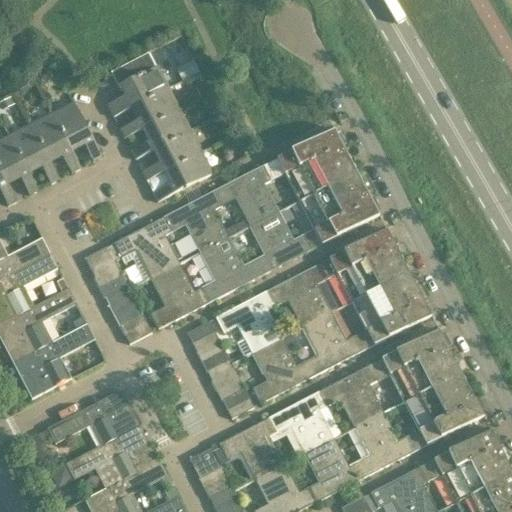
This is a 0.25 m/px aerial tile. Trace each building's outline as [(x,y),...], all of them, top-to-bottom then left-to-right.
[(130,110),(164,93),(153,71),(149,73),(142,59),(111,74),(125,102),(108,111),(113,120),(131,111),(130,110)] [(175,115),(164,93),(130,110),(131,111),(137,123),(119,132),(124,142),(141,133),(141,132),(175,115)] [(53,121),(70,154),(83,147),(92,165),(101,161),(74,110),(53,121)] [(185,135),(175,115),(141,132),(141,133),(147,145),(130,154),(134,162),(151,154),(151,153),(185,135)] [(79,172),(70,154),(53,121),(31,132),(48,165),(61,158),(71,176),(79,172)] [(300,240),(307,255),(335,239),(378,217),(333,131),(290,154),(262,169),(271,185),(309,164),(310,166),(312,165),(340,218),(338,219),(339,220),(300,240)] [(31,132),(10,143),(27,176),(40,170),(49,187),(58,182),(48,165),(31,132)] [(196,157),(185,135),(151,153),(151,154),(158,166),(141,175),(145,184),(163,176),(162,175),(196,157)] [(10,143),(0,147),(0,176),(5,187),(6,187),(19,180),(28,198),(37,194),(27,176),(10,143)] [(162,175),(163,176),(169,188),(152,197),(156,206),(208,179),(196,157),(162,175)] [(212,195),(220,210),(235,202),(249,230),(278,215),(264,188),(271,185),(262,169),(212,195)] [(5,187),(0,176),(0,195),(7,209),(15,204),(6,187),(5,187)] [(198,257),(228,241),(214,213),(220,210),(212,195),(162,221),(170,236),(183,229),(198,257)] [(278,215),(249,230),(263,258),(250,265),(258,280),(307,255),(300,240),(293,244),(278,215)] [(148,282),(178,267),(164,239),(170,236),(162,221),(112,247),(120,262),(134,255),(148,282)] [(352,340),(360,355),(387,340),(430,317),(386,232),(343,254),(315,269),(323,285),(362,264),(363,265),(364,264),(392,318),(390,318),(391,320),(352,340)] [(0,281),(49,256),(41,241),(7,258),(0,245),(0,281)] [(258,280),(250,265),(243,269),(228,241),(198,257),(212,284),(199,291),(207,307),(258,280)] [(89,271),(111,259),(106,249),(84,261),(89,271)] [(57,270),(49,256),(0,281),(0,286),(5,297),(0,299),(0,326),(10,321),(33,308),(22,288),(57,270)] [(116,268),(111,259),(89,271),(94,280),(116,268)] [(207,307),(199,291),(192,294),(178,267),(148,282),(163,311),(149,318),(157,333),(207,307)] [(121,278),(116,268),(94,280),(93,280),(98,290),(121,278)] [(265,295),(273,311),(286,304),(301,331),(331,316),(317,288),(323,285),(315,269),(265,295)] [(126,288),(121,278),(98,290),(103,299),(104,299),(105,300),(126,288)] [(131,297),(126,288),(105,300),(109,308),(107,308),(108,309),(131,297)] [(67,290),(33,308),(10,321),(17,336),(1,344),(12,365),(28,357),(35,354),(52,345),(41,325),(76,307),(67,290)] [(252,357),(280,342),(266,314),(273,311),(265,295),(215,321),(223,336),(237,329),(252,357)] [(136,307),(131,297),(108,309),(113,319),(136,307)] [(141,316),(136,307),(113,319),(118,328),(119,327),(141,316)] [(119,327),(124,337),(146,326),(141,316),(119,327)] [(331,316),(301,331),(315,359),(302,366),(310,381),(360,355),(352,340),(346,344),(331,316)] [(72,325),(76,332),(86,327),(83,319),(72,325)] [(191,345),(214,334),(208,324),(186,336),(191,345)] [(146,326),(124,337),(129,346),(151,335),(146,326)] [(76,332),(52,345),(35,354),(28,357),(35,372),(20,380),(31,401),(70,380),(60,360),(94,342),(86,327),(76,332)] [(444,421),(405,441),(412,455),(483,418),(438,332),(367,369),(375,386),(414,365),(415,366),(417,366),(445,418),(443,419),(444,421)] [(214,334),(191,345),(196,354),(195,354),(196,356),(219,344),(214,334)] [(310,381),(302,366),(295,370),(280,342),(252,357),(266,385),(252,392),(260,407),(310,381)] [(219,344),(196,356),(201,365),(224,353),(219,344)] [(224,353),(201,365),(205,374),(228,362),(224,353)] [(228,362),(205,374),(206,376),(207,375),(211,382),(210,383),(211,384),(234,372),(228,362)] [(317,395),(326,411),(339,404),(354,432),(384,417),(369,389),(375,386),(367,369),(317,395)] [(234,372),(211,384),(215,393),(238,381),(234,372)] [(238,381),(215,393),(220,403),(243,391),(238,381)] [(243,391),(220,403),(221,403),(226,412),(249,401),(243,391)] [(317,395),(268,421),(276,437),(290,430),(304,458),(333,443),(319,415),(326,411),(317,395)] [(99,449),(135,430),(125,410),(129,408),(128,407),(114,415),(106,400),(47,431),(55,447),(89,429),(99,449)] [(249,401),(226,412),(231,421),(253,410),(249,401)] [(384,417),(354,432),(368,459),(354,466),(362,481),(412,455),(405,441),(398,444),(384,417)] [(255,483),(284,468),(270,440),(276,437),(268,421),(218,447),(226,462),(240,455),(255,483)] [(139,428),(135,430),(99,449),(65,466),(73,482),(107,464),(118,485),(158,464),(154,465),(144,445),(147,444),(147,443),(124,454),(117,441),(139,429),(139,428)] [(511,511),(511,473),(490,432),(420,470),(428,486),(467,466),(467,467),(470,466),(493,511),(511,511)] [(333,443),(304,458),(318,485),(305,492),(313,507),(362,481),(354,466),(347,470),(333,443)] [(195,473),(217,461),(211,450),(188,461),(195,473)] [(198,481),(221,469),(217,461),(195,473),(199,480),(198,480),(198,481)] [(166,479),(158,464),(118,485),(84,502),(88,511),(138,511),(131,497),(166,479)] [(303,511),(313,507),(305,492),(298,495),(284,468),(255,483),(269,510),(266,511),(303,511)] [(203,491),(226,479),(221,469),(198,481),(203,491)] [(428,486),(420,470),(370,496),(378,511),(391,504),(395,511),(433,511),(422,489),(428,486)] [(209,500),(231,489),(226,479),(203,491),(208,500),(209,500)] [(213,510),(236,498),(231,489),(209,500),(214,508),(213,509),(213,510)] [(214,511),(233,511),(241,508),(236,498),(213,510),(214,511)] [(341,511),(362,511),(368,509),(363,499),(340,510),(341,511)] [(182,511),(177,500),(153,511),(182,511)]
